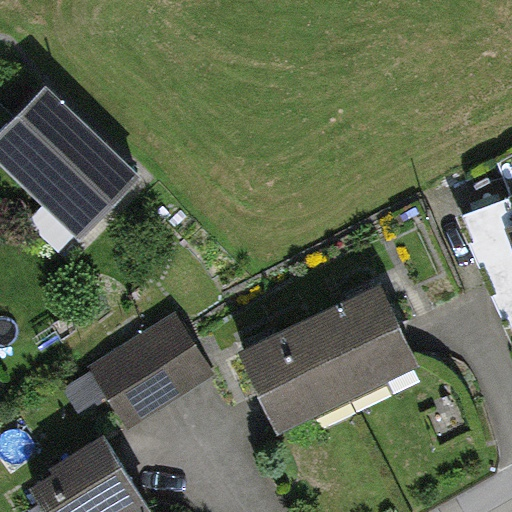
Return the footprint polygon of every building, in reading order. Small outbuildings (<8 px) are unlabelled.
[(49,64),(0,115),(0,143),(83,222),(146,156),(49,64)] [(511,192),(497,198),(511,236),(511,192)] [(394,260),(315,299),(355,379),(433,340),(394,260)] [(315,299),(236,338),(276,418),(355,379),(315,299)] [(192,326),(111,375),(145,433),(227,384),(192,326)] [(53,486),(67,511),(179,511),(139,439),(53,486)]
